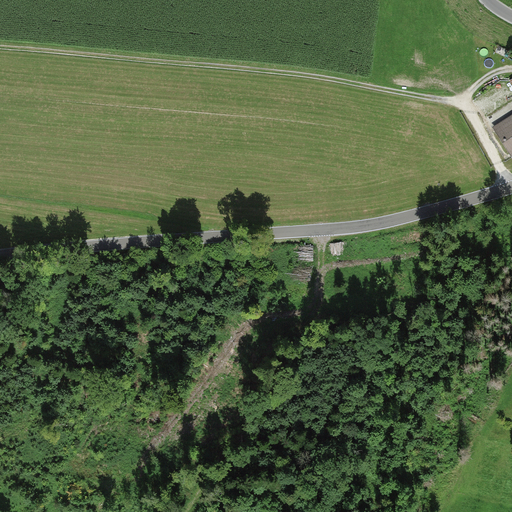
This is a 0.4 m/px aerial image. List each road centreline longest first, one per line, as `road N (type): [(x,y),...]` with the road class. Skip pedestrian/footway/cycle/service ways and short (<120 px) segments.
road 1 (unclassified): [(511,187),(325,230),(0,255)]
road 2 (track): [(0,48),(279,71),(470,104)]
road 3 (track): [(511,70),(485,79),(470,100),(510,187)]
